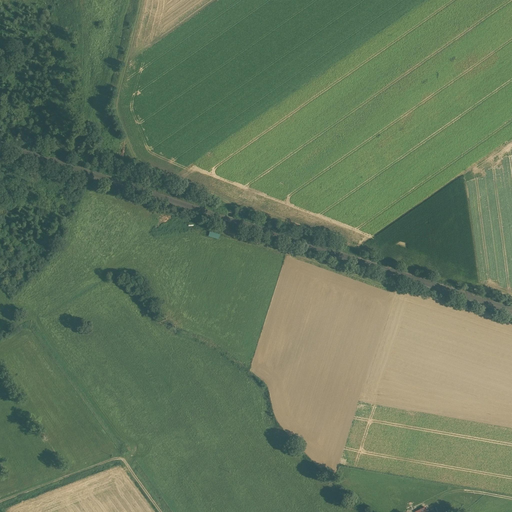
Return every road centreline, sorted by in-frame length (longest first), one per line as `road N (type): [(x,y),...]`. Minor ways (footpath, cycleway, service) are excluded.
road 1 (track): [(218,239),(229,217),(225,202),(138,165),(112,109),(140,0)]
road 2 (track): [(0,501),(119,458),(161,511)]
